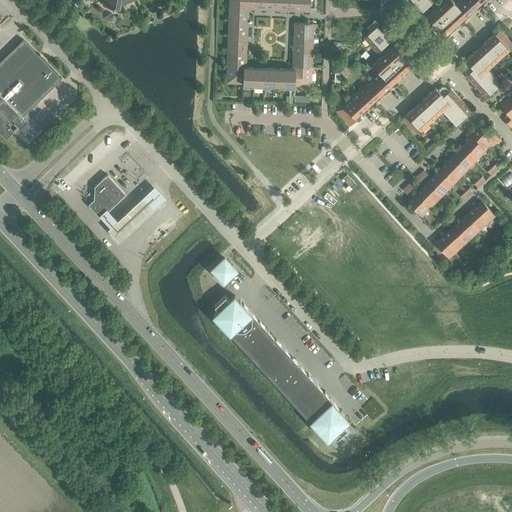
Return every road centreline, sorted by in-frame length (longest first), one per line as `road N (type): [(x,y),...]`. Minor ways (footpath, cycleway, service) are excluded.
road 1 (secondary): [(310,511),(25,201)]
road 2 (secondary): [(0,221),(262,511)]
road 3 (unclassified): [(511,357),(421,353),(352,366),(245,249)]
road 4 (unclassified): [(245,249),(118,111)]
road 5 (primary): [(511,443),(453,447),(413,462),(355,511)]
road 6 (unknown): [(271,278),(263,303),(320,367),(334,377),(352,366)]
road 7 (residential): [(245,249),(354,150)]
road 8 (unclassified): [(108,101),(10,0)]
road 9 (primary): [(388,511),(428,472),(469,460),(511,460)]
road 10 (residential): [(228,118),(324,123),(354,150)]
road 11 (residential): [(25,201),(118,111)]
road 12 (residential): [(108,101),(14,189)]
